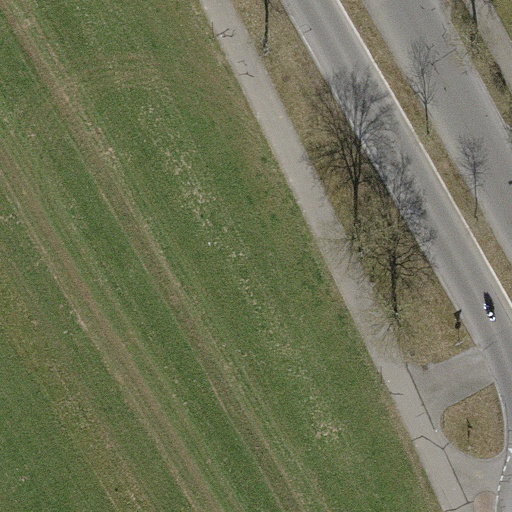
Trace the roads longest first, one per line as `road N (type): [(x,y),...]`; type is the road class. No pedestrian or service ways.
road 1 (secondary): [(320,0),(511,362)]
road 2 (secondary): [(511,202),(400,0)]
